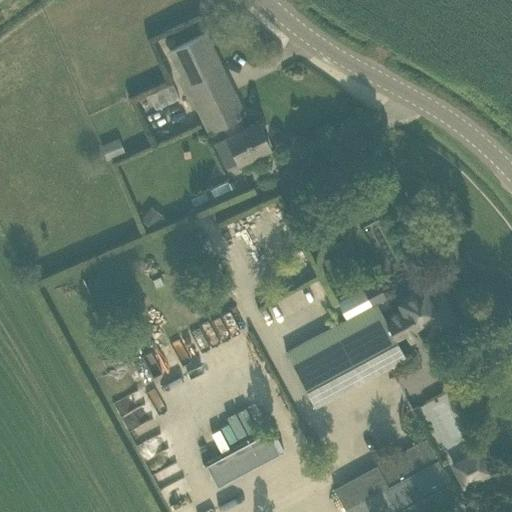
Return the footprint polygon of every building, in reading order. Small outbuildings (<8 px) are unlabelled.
[(251,156),(269,147),(257,121),(245,127),(240,117),(245,114),(205,33),(169,50),(178,68),(209,131),(224,123),(230,134),(225,137),(238,163),(251,156)] [(346,319),(286,352),(314,405),(405,356),(395,338),(404,333),(410,343),(420,338),(415,327),(423,323),(429,335),(458,320),(451,309),(450,309),(447,303),(448,302),(443,292),(431,298),(424,286),(395,301),(398,307),(387,314),(389,319),(386,321),(377,303),(385,298),(376,282),(337,303),(346,319)] [(446,390),(418,403),(440,450),(468,437),(446,390)] [(283,449),(272,428),(206,463),(217,484),(283,449)] [(428,439),(332,483),(345,511),(407,511),(426,503),(425,502),(451,490),(428,439)] [(451,458),(459,486),(490,478),(482,450),(451,458)]
